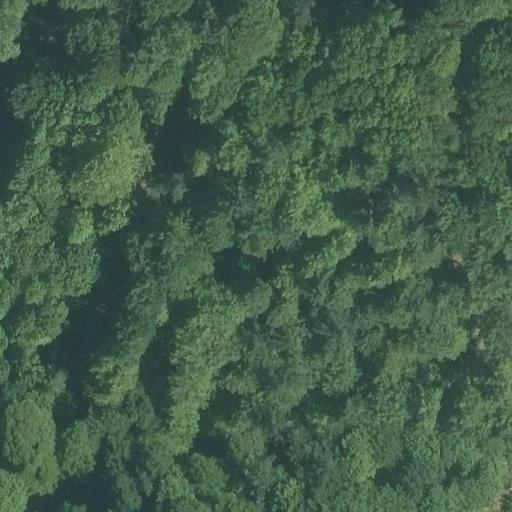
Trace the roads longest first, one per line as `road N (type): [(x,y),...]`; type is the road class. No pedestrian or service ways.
road 1 (track): [(36,511),(181,52)]
road 2 (track): [(511,155),(181,52)]
road 3 (track): [(181,52),(63,0)]
